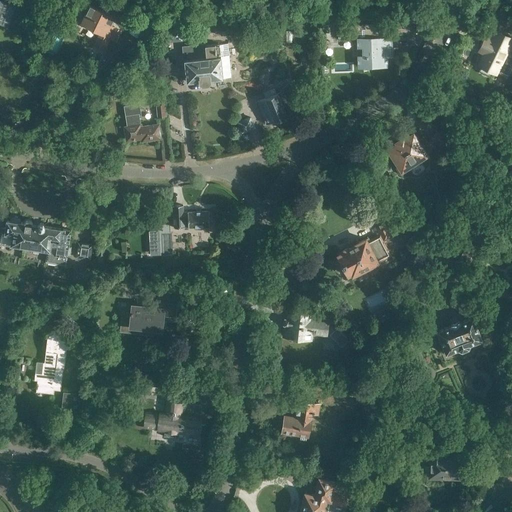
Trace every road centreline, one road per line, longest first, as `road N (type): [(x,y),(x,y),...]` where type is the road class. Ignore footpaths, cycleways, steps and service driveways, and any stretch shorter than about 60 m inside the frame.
road 1 (unclassified): [(212,511),(240,416),(238,294),(261,211)]
road 2 (residential): [(219,169),(164,172),(0,148)]
road 3 (unclassified): [(302,148),(348,128),(404,83),(452,0)]
road 4 (residential): [(174,511),(104,464),(0,447)]
